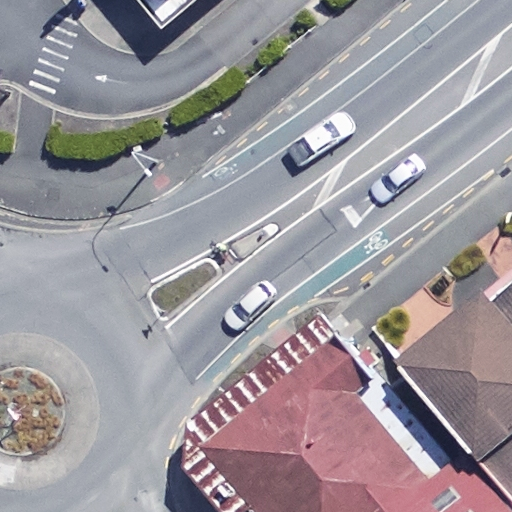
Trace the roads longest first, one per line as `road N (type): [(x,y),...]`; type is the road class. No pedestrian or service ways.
road 1 (secondary): [(47,303),(381,146)]
road 2 (secondary): [(381,146),(176,350),(136,402)]
road 3 (secondary): [(511,43),(381,146)]
road 4 (secondary): [(47,303),(95,327),(117,352),(136,402)]
